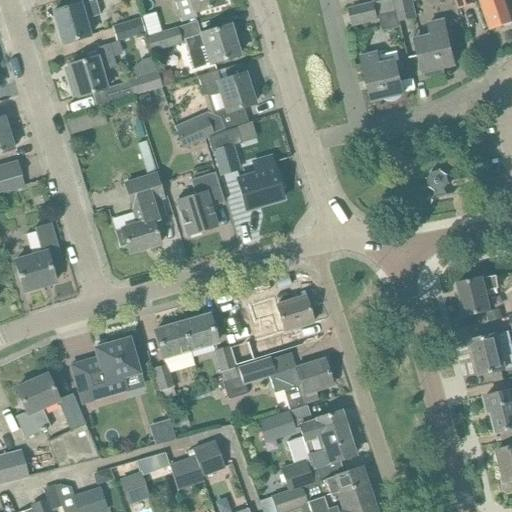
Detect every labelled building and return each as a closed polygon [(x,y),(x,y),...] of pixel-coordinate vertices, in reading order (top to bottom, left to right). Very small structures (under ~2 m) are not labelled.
[(223,4),(221,0),(173,0),(174,2),(175,2),(182,23),(196,19),(195,13),(223,4)] [(376,18),(397,13),(393,0),(389,0),(350,10),(353,25),(376,20),(376,18)] [(393,0),(397,13),(399,22),(415,18),(410,0),(393,0)] [(473,0),(479,0),(490,31),(511,22),(511,13),(507,0),(454,0),(458,10),(475,4),(473,0)] [(62,44),(89,36),(84,20),(99,16),(95,1),(80,5),(80,4),(53,12),(62,44)] [(148,37),(163,32),(160,22),(154,19),(144,22),(148,37)] [(117,41),(144,33),(140,20),(113,28),(117,41)] [(233,24),(214,30),(200,34),(197,22),(163,32),(148,37),(145,38),(150,52),(179,43),(184,41),(193,70),(238,56),(231,33),(235,32),(233,24)] [(455,65),(450,46),(445,22),(428,25),(431,37),(415,40),(423,73),(424,72),(425,78),(444,74),(443,68),(455,65)] [(92,49),(92,50),(95,58),(68,66),(73,79),(68,81),(73,98),(78,97),(78,98),(105,90),(100,71),(115,67),(109,45),(92,49)] [(404,94),(399,74),(395,61),(399,60),(396,52),(377,56),(377,53),(361,57),(372,102),(383,99),(385,100),(387,101),(389,101),(391,101),(393,101),(395,101),(397,100),(399,99),(401,98),(402,96),(403,94),(404,94)] [(220,81),(217,71),(197,77),(204,97),(220,92),(226,113),(254,104),(244,74),(220,81)] [(165,72),(157,75),(161,86),(173,83),(170,75),(165,72)] [(134,96),(160,88),(156,73),(129,81),(134,96)] [(174,128),(176,134),(183,147),(183,148),(200,141),(208,137),(213,134),(224,129),(219,117),(213,115),(208,113),(207,112),(174,128)] [(0,152),(13,149),(3,117),(0,118),(0,152)] [(223,132),(208,139),(212,152),(215,151),(222,174),(237,170),(230,147),(241,144),(237,128),(223,132)] [(156,171),(146,142),(136,145),(146,175),(156,171)] [(237,181),(240,190),(245,209),(282,198),(270,158),(253,163),(257,175),(237,181)] [(17,162),(0,166),(0,181),(21,176),(17,162)] [(434,198),(430,198),(430,200),(451,196),(451,194),(447,195),(444,189),(447,184),(449,185),(450,183),(448,183),(446,176),(448,175),(447,174),(446,175),(440,172),(441,170),(440,170),(439,172),(433,173),(432,171),(431,172),(432,173),(428,179),(426,178),(426,179),(428,180),(429,186),(427,187),(428,188),(430,187),(435,191),(434,198)] [(176,202),(180,217),(186,236),(217,227),(211,207),(224,203),(218,184),(215,173),(190,180),(195,196),(176,202)] [(127,246),(129,254),(160,244),(153,222),(165,219),(159,200),(165,199),(157,175),(125,185),(132,208),(133,208),(138,225),(115,232),(120,248),(127,246)] [(28,290),(28,292),(39,289),(38,287),(55,283),(50,265),(61,262),(50,223),(33,228),(34,232),(25,235),(31,257),(14,262),(23,292),(28,290)] [(465,317),(484,312),(490,311),(485,291),(499,287),(496,276),(483,279),(482,278),(457,284),(465,317)] [(285,332),(293,329),(312,323),(304,296),(263,309),(268,323),(281,319),(285,332)] [(209,315),(182,323),(190,350),(216,342),(209,315)] [(190,350),(182,323),(154,331),(162,358),(190,350)] [(471,341),(479,376),(505,370),(505,369),(511,367),(511,346),(509,332),(497,335),(497,334),(471,341)] [(241,362),(267,353),(261,334),(235,342),(241,362)] [(122,378),(138,373),(128,339),(94,349),(97,358),(71,366),(82,404),(126,391),(122,378)] [(235,368),(234,367),(228,347),(215,351),(221,373),(235,368)] [(235,369),(238,377),(240,385),(241,385),(271,376),(266,359),(235,369)] [(292,370),(283,373),(288,390),(283,391),(290,412),(304,408),(303,403),(316,399),(314,392),(332,386),(323,359),(292,369),(292,370)] [(153,369),(159,390),(160,392),(173,387),(166,365),(153,369)] [(24,439),(50,427),(41,407),(58,400),(47,375),(15,389),(26,412),(15,417),(24,439)] [(225,400),(244,394),(241,385),(240,385),(238,377),(219,383),(225,400)] [(511,429),(511,390),(484,397),(488,413),(491,412),(496,433),(511,429)] [(82,416),(72,394),(58,400),(71,430),(47,441),(58,469),(99,458),(82,416)] [(337,461),(352,457),(351,455),(350,456),(346,443),(350,442),(340,411),(316,419),(316,420),(298,425),(303,440),(308,439),(315,460),(305,463),(304,461),(280,469),(288,492),(341,474),(337,461)] [(296,434),(290,412),(271,418),(257,422),(264,444),(296,434)] [(185,413),(171,417),(174,428),(188,424),(185,413)] [(196,459),(203,480),(226,472),(225,470),(216,444),(193,451),(196,459)] [(511,447),(497,451),(504,481),(502,482),(504,491),(508,494),(511,492),(511,447)] [(0,457),(0,484),(27,477),(20,452),(0,457)] [(165,454),(153,457),(158,472),(170,468),(165,454)] [(196,459),(170,468),(178,492),(204,483),(203,480),(196,459)] [(275,511),(287,511),(302,507),(303,511),(322,511),(370,496),(360,468),(341,474),(288,492),(270,498),(275,511)] [(129,504),(148,497),(140,475),(121,481),(129,504)] [(59,485),(55,486),(59,498),(62,508),(63,511),(78,511),(74,497),(70,487),(59,485)] [(101,511),(106,510),(99,489),(87,493),(94,511),(101,511)] [(94,511),(87,493),(74,497),(78,511),(94,511)] [(375,511),(370,496),(322,511),(375,511)] [(31,507),(32,509),(33,511),(49,511),(46,501),(31,507)]
